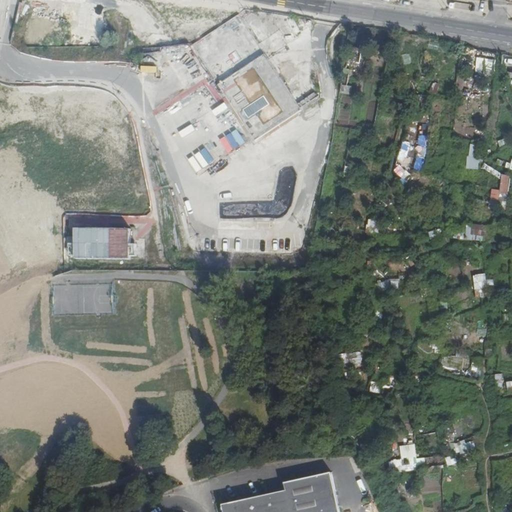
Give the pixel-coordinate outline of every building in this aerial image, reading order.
[(345,69),(340,96),(351,99),(353,88),(348,87),(351,71),(359,73),(363,50),(352,48),(347,69),(345,69)] [(36,109),(33,126),(49,128),(51,111),(36,109)] [(242,138),(236,120),(193,134),(188,117),(182,119),(191,147),(202,144),(206,157),(242,146),(240,139),(242,138)] [(479,169),(480,144),(470,143),(468,168),(479,169)] [(509,193),(511,176),(504,174),(500,191),(509,193)] [(258,183),(259,198),(272,197),(271,182),(258,183)] [(491,200),(499,201),(501,190),(493,189),(491,200)] [(40,205),(83,206),(83,192),(40,190),(40,205)] [(487,225),(468,224),(466,240),(486,241),(487,225)] [(139,228),(77,227),(76,258),(139,259),(139,228)] [(252,252),(253,237),(198,234),(197,250),(252,252)] [(269,237),(269,251),(281,251),(281,237),(269,237)] [(492,279),(487,279),(487,274),(476,273),(475,294),(491,295),(492,279)] [(402,470),(418,470),(418,459),(402,458),(402,470)] [(340,511),(332,472),(285,482),(286,489),(225,501),(223,506),(224,511),(340,511)]
